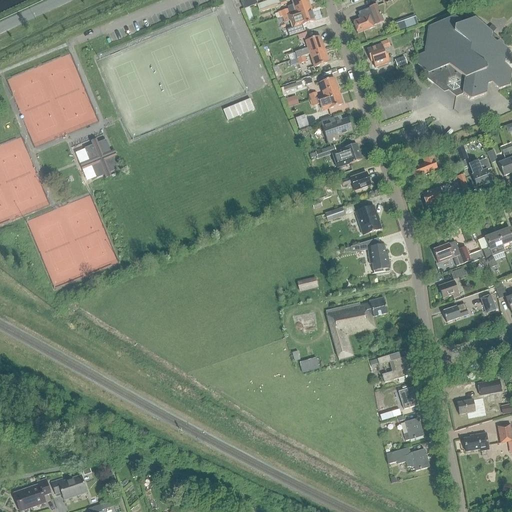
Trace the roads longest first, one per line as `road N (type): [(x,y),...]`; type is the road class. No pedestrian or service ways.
road 1 (residential): [(406,229),(327,0)]
road 2 (residential): [(460,511),(429,360)]
road 3 (residential): [(429,360),(406,229)]
